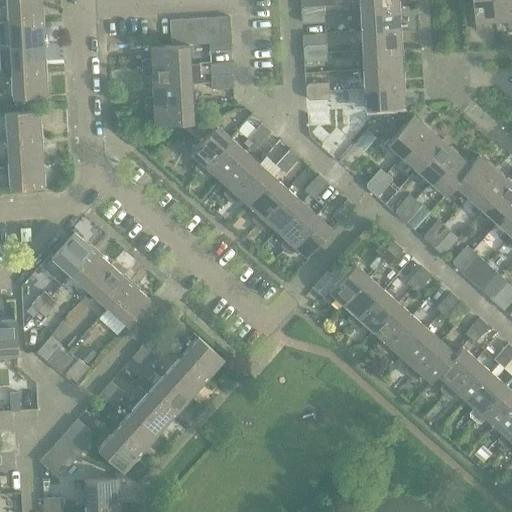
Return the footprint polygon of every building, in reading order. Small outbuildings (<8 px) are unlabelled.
[(6,0),(8,22),(42,20),(40,0),(6,0)] [(397,0),(359,0),(360,12),(398,10),(397,0)] [(497,21),(495,0),(475,0),(478,31),(483,31),(486,28),(485,21),(497,21)] [(511,0),(495,0),(497,21),(509,20),(509,27),(511,29),(511,0)] [(301,10),(302,16),(324,14),(324,6),(303,8),(301,10)] [(398,10),(360,12),(361,31),(399,29),(398,10)] [(324,14),(302,16),(302,21),(304,24),(325,23),(324,14)] [(217,17),(205,18),(207,43),(209,43),(219,43),(217,17)] [(229,17),(217,17),(219,43),(230,42),(231,42),(229,17)] [(205,18),(194,19),(195,44),(207,43),(205,18)] [(170,20),(171,46),(183,45),(182,19),(170,20)] [(194,19),(182,19),(183,45),(188,44),(195,44),(194,19)] [(42,20),(8,22),(9,47),(43,45),(42,20)] [(399,29),(361,31),(362,51),(400,48),(399,29)] [(230,42),(219,43),(209,43),(209,51),(231,50),(230,42)] [(142,62),(142,67),(189,64),(188,44),(183,45),(171,46),(150,47),(151,59),(144,60),(142,62)] [(43,45),(9,47),(0,47),(0,64),(0,72),(10,72),(45,70),(43,45)] [(303,48),(304,54),(326,53),(326,45),(306,46),(303,48)] [(400,48),(362,51),(363,70),(401,68),(400,48)] [(326,53),(304,54),(304,60),(307,62),(327,61),(326,53)] [(189,64),(142,67),(142,72),(145,74),(151,74),(152,86),(190,83),(200,83),(199,64),(189,64)] [(401,68),(363,70),(364,89),(402,87),(401,68)] [(45,70),(10,72),(12,97),(46,95),(45,70)] [(222,88),(221,75),(211,76),(211,89),(222,88)] [(232,75),(221,75),(222,88),(233,88),(232,75)] [(144,100),(144,105),(191,103),(190,83),(152,86),(153,97),(146,98),(144,100)] [(306,86),(306,92),(329,91),(328,83),(308,84),(306,86)] [(402,87),(364,89),(365,109),(404,107),(402,87)] [(329,91),(306,92),(306,98),(309,100),(329,99),(329,91)] [(191,103),(144,105),(144,110),(147,113),(154,112),(154,125),(179,123),(193,122),(191,103)] [(4,113),(6,138),(40,136),(39,111),(4,113)] [(387,143),(402,156),(428,128),(413,115),(387,143)] [(193,122),(179,123),(192,135),(201,125),(197,122),(193,122)] [(261,123),(254,131),(263,140),(271,132),(261,123)] [(195,170),(199,173),(230,138),(216,125),(209,133),(200,142),(190,153),(199,162),(195,167),(195,170)] [(201,125),(192,135),(200,142),(209,133),(201,125)] [(428,128),(402,156),(417,169),(442,141),(428,128)] [(263,140),(254,131),(247,139),(256,148),(263,140)] [(40,136),(6,138),(8,163),(42,161),(40,136)] [(230,138),(199,173),(203,177),(206,177),(211,172),(219,179),(245,151),(230,138)] [(442,141),(417,169),(431,182),(456,153),(442,141)] [(290,149),(283,157),(292,165),(299,157),(290,149)] [(245,151),(219,179),(228,187),(223,192),(224,196),(227,199),(259,164),(245,151)] [(456,153),(431,182),(445,195),(480,156),(479,156),(470,166),(456,153)] [(480,156),(445,195),(446,195),(455,185),(469,197),(494,169),(480,156)] [(292,165),(283,157),(275,165),(285,173),(292,165)] [(42,161),(8,163),(9,188),(43,186),(42,161)] [(259,164),(227,199),(231,202),(235,202),(239,197),(248,205),(273,177),(259,164)] [(366,187),(371,191),(386,174),(380,169),(366,184),(366,187)] [(494,169),(469,197),(483,210),(508,182),(494,169)] [(318,174),(311,182),(321,191),(328,183),(318,174)] [(386,174),(371,191),(375,195),(378,195),(392,180),(386,174)] [(273,177),(248,205),(257,213),(252,218),(252,221),(256,225),(288,189),(273,177)] [(321,191),(311,182),(304,190),(314,199),(321,191)] [(511,184),(508,182),(483,210),(497,223),(511,206),(511,184)] [(288,189),(256,225),(260,228),(263,228),(268,223),(276,231),(302,202),(288,189)] [(395,213),(400,217),(415,200),(408,194),(395,210),(395,213)] [(347,200),(332,215),(338,221),(352,205),(347,200)] [(415,200),(400,217),(404,221),(407,221),(421,205),(415,200)] [(302,202),(276,231),(285,238),(281,243),(281,247),(285,250),(316,215),(302,202)] [(511,206),(497,223),(511,236),(511,235),(511,206)] [(316,215),(285,250),(288,254),(292,254),(296,248),(306,257),(331,228),(316,215)] [(424,239),(428,243),(443,226),(437,220),(424,235),(424,239)] [(443,226),(428,243),(432,246),(436,246),(449,231),(443,226)] [(29,229),(21,229),(21,240),(30,240),(29,229)] [(51,258),(70,275),(93,249),(74,232),(51,258)] [(393,241),(386,249),(395,257),(403,250),(393,241)] [(466,245),(452,261),(452,264),(462,272),(477,256),(466,245)] [(93,249),(70,275),(89,291),(112,266),(93,249)] [(395,257),(386,249),(379,257),(388,265),(395,257)] [(477,256),(462,272),(471,281),(486,264),(477,256)] [(340,262),(330,273),(338,281),(348,270),(340,262)] [(335,297),(344,305),(369,277),(354,263),(348,270),(338,281),(323,298),(327,302),(330,302),(335,297)] [(496,272),(486,264),(471,281),(480,289),(496,272)] [(112,266),(89,291),(107,308),(130,282),(112,266)] [(421,266),(414,274),(424,283),(431,275),(421,266)] [(507,282),(496,272),(480,289),(490,297),(493,297),(507,282)] [(424,283),(414,274),(407,282),(417,291),(424,283)] [(369,277),(344,305),(353,313),(348,318),(348,321),(352,325),(383,289),(369,277)] [(130,282),(107,308),(126,325),(149,299),(130,282)] [(383,289),(352,325),(356,328),(359,328),(364,323),(372,331),(398,302),(383,289)] [(32,305),(38,311),(50,297),(44,291),(32,305)] [(450,292),(443,300),(453,309),(460,301),(450,292)] [(50,297),(38,311),(45,317),(57,303),(50,297)] [(453,309),(443,300),(436,308),(446,316),(453,309)] [(398,302),(372,331),(381,338),(376,343),(377,347),(380,350),(412,315),(398,302)] [(171,313),(165,320),(178,332),(184,325),(171,313)] [(412,315),(380,350),(384,354),(388,354),(392,349),(401,356),(426,328),(412,315)] [(479,318),(472,326),(482,334),(489,326),(479,318)] [(15,320),(0,320),(0,355),(17,354),(15,320)] [(482,334),(472,326),(465,334),(474,342),(482,334)] [(426,328),(401,356),(410,364),(405,369),(405,372),(409,376),(441,341),(426,328)] [(197,337),(180,356),(206,379),(223,360),(197,337)] [(441,341),(409,376),(413,379),(416,379),(421,374),(430,382),(462,346),(461,346),(455,353),(441,341)] [(511,347),(508,343),(501,351),(510,360),(511,357),(511,347)] [(144,344),(138,351),(151,363),(157,356),(144,344)] [(462,346),(430,382),(437,375),(445,383),(441,388),(441,391),(445,394),(477,359),(462,346)] [(88,347),(80,356),(88,364),(96,355),(88,347)] [(48,362),(54,368),(66,354),(59,348),(48,362)] [(151,363),(138,351),(132,357),(145,369),(151,363)] [(510,360),(501,351),(494,359),(503,368),(510,360)] [(66,354),(54,368),(61,373),(72,360),(66,354)] [(180,356),(164,374),(190,397),(206,379),(180,356)] [(477,359),(445,394),(448,398),(452,398),(456,393),(465,400),(491,372),(477,359)] [(491,372),(465,400),(474,408),(469,413),(469,417),(473,420),(505,385),(491,372)] [(164,374),(147,393),(173,416),(190,397),(164,374)] [(111,381),(105,388),(118,400),(124,393),(111,381)] [(511,391),(505,385),(473,420),(477,423),(480,423),(485,418),(494,426),(511,405),(511,391)] [(118,400),(105,388),(99,394),(113,406),(118,400)] [(18,392),(10,393),(11,411),(20,410),(18,392)] [(147,393),(131,411),(157,434),(173,416),(147,393)] [(511,405),(494,426),(502,434),(498,439),(498,442),(502,446),(511,434),(511,405)] [(131,411),(115,430),(140,452),(157,434),(131,411)] [(77,419),(71,426),(85,437),(91,431),(77,419)] [(71,426),(63,434),(82,451),(90,442),(85,437),(71,426)] [(140,452),(115,430),(98,449),(123,471),(140,452)] [(63,434),(55,443),(74,460),(82,451),(63,434)] [(511,434),(502,446),(506,449),(509,449),(511,445),(511,434)] [(55,443),(48,452),(66,469),(74,460),(55,443)] [(66,469),(48,452),(40,461),(58,478),(66,469)] [(83,480),(85,505),(119,503),(118,478),(83,480)] [(43,499),(44,507),(62,506),(61,498),(43,499)] [(119,511),(119,503),(85,505),(85,511),(119,511)]
